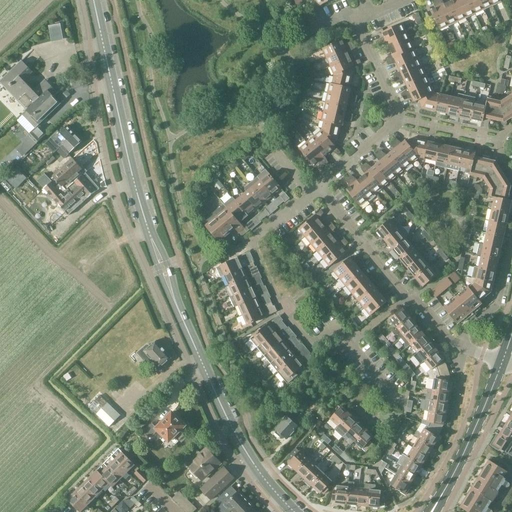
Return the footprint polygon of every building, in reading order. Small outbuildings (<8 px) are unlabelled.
[(435,8),(430,10),(439,30),(448,26),(436,0),(433,0),(434,6),(435,8)] [(441,0),(436,0),(448,26),(457,22),(448,2),(444,4),(443,2),(441,0)] [(452,0),(453,0),(448,2),(457,22),(466,18),(457,0),(452,0)] [(457,0),(466,18),(475,14),(468,0),(457,0)] [(468,0),(475,14),(483,10),(478,0),(468,0)] [(478,0),(483,10),(492,6),(489,0),(478,0)] [(379,44),(405,32),(401,23),(382,32),(384,37),(381,38),(377,41),(379,44)] [(405,32),(379,44),(380,47),(385,46),(388,45),(390,50),(409,41),(405,32)] [(326,57),(353,45),(351,42),(346,43),(344,44),(341,40),(322,49),(326,57)] [(409,41),(390,50),(392,54),(390,55),(385,59),(387,62),(413,49),(409,41)] [(354,49),(353,45),(326,57),(330,66),(349,57),(347,53),(350,52),(354,49)] [(413,49),(387,62),(388,65),(393,64),(396,63),(398,67),(417,58),(413,49)] [(351,62),(349,57),(330,66),(334,75),(350,68),(361,63),(359,60),(354,61),(351,62)] [(417,58),(398,67),(400,72),(397,73),(393,76),(395,79),(421,67),(417,58)] [(21,60),(0,81),(0,82),(18,102),(31,88),(24,81),(33,72),(21,60)] [(421,67),(395,79),(396,82),(401,81),(404,80),(406,85),(425,76),(421,67)] [(334,75),(332,84),(349,87),(352,73),(350,68),(334,75)] [(425,76),(406,85),(408,89),(406,90),(401,93),(403,97),(429,84),(425,76)] [(31,88),(18,102),(27,111),(52,87),(45,80),(41,83),(33,91),(31,88)] [(349,87),(332,84),(330,83),(328,93),(356,99),(357,96),(352,94),(350,93),(351,88),(349,87)] [(429,84),(403,97),(404,100),(409,99),(412,98),(414,102),(418,100),(433,93),(429,84)] [(506,86),(504,86),(500,85),(497,84),(495,93),(500,94),(505,91),(506,86)] [(22,115),(16,121),(28,134),(28,135),(36,144),(47,133),(39,125),(70,95),(66,91),(65,92),(61,88),(53,96),(52,94),(55,91),(52,87),(27,111),(22,115)] [(494,100),(489,119),(497,121),(498,118),(508,116),(510,119),(511,117),(511,92),(511,95),(500,102),(494,100)] [(328,93),(325,102),(346,107),(348,102),(350,103),(356,103),(356,99),(328,93)] [(436,111),(439,95),(433,93),(418,100),(422,108),(436,111)] [(451,97),(447,114),(459,116),(464,95),(458,94),(457,99),(451,97)] [(439,95),(436,111),(447,114),(451,97),(439,95)] [(464,95),(459,116),(463,117),(463,119),(469,120),(469,119),(471,119),(474,103),(474,102),(475,98),(464,95)] [(345,112),(346,107),(325,102),(323,112),(352,118),(353,115),(348,112),(345,112)] [(474,103),(471,119),(482,121),(486,105),(474,103)] [(351,121),(352,118),(323,112),(321,121),(324,122),(340,125),(342,126),(343,121),(346,121),(351,121)] [(340,125),(324,122),(322,130),(333,143),(337,140),(340,125)] [(74,134),(67,126),(49,143),(55,149),(53,151),(54,153),(57,151),(74,134)] [(340,153),(333,143),(322,130),(314,136),(328,153),(331,150),(333,152),(337,155),(340,153)] [(74,134),(57,151),(64,159),(82,141),(74,134)] [(324,156),(328,153),(314,136),(307,142),(325,165),(328,163),(326,158),(324,156)] [(400,142),(395,138),(392,141),(411,163),(419,157),(408,144),(405,140),(401,144),(400,142)] [(415,139),(408,144),(419,157),(425,158),(429,142),(415,139)] [(394,150),(390,153),(404,170),(411,163),(392,141),(390,143),(392,148),(394,150)] [(323,167),(325,165),(307,142),(299,149),(313,165),(317,162),(318,164),(323,167)] [(429,142),(425,158),(436,161),(440,145),(429,142)] [(436,161),(448,164),(452,147),(440,145),(436,161)] [(459,171),(460,166),(463,150),(462,150),(463,148),(457,147),(456,148),(452,147),(448,164),(447,169),(459,171)] [(475,153),(463,150),(460,166),(466,168),(464,173),(470,174),(475,153)] [(397,176),(404,170),(390,153),(387,156),(385,154),(380,151),(378,153),(397,176)] [(379,162),(375,165),(389,182),(397,176),(378,153),(375,155),(378,160),(379,162)] [(490,189),(488,196),(507,200),(509,193),(506,192),(504,182),(507,180),(499,167),(496,169),(487,163),(488,160),(480,158),(476,177),(483,178),(490,189)] [(45,173),(38,180),(50,195),(68,215),(99,188),(85,172),(84,173),(82,171),(83,170),(73,159),(50,179),(45,173)] [(389,182),(375,165),(372,168),(370,166),(366,163),(363,165),(382,188),(389,182)] [(364,174),(361,177),(374,194),(382,188),(363,165),(360,167),(363,172),(364,174)] [(45,169),(42,166),(35,172),(38,176),(45,169)] [(16,168),(5,179),(15,189),(26,178),(16,168)] [(269,174),(261,181),(273,195),(281,188),(269,174)] [(351,175),(348,177),(367,200),(374,194),(361,177),(357,180),(355,178),(351,175)] [(273,195),(261,181),(260,181),(257,177),(249,184),(264,202),(273,195)] [(346,190),(359,206),(367,200),(348,177),(346,180),(348,184),(350,186),(346,190)] [(246,192),(244,194),(256,209),(264,202),(249,184),(245,187),(244,190),(246,192)] [(479,185),(474,184),(472,193),(475,193),(479,194),(481,195),(482,190),(479,185)] [(256,209),(244,194),(236,201),(235,201),(247,216),(256,209)] [(507,200),(488,196),(490,197),(487,208),(492,209),(508,213),(509,208),(511,208),(511,203),(511,202),(511,201),(507,200)] [(239,223),(247,216),(235,201),(236,201),(233,197),(224,205),(227,208),(239,223)] [(227,208),(217,217),(229,233),(235,228),(238,232),(242,236),(247,232),(243,227),(239,223),(227,208)] [(492,209),(489,221),(506,225),(508,213),(492,209)] [(323,213),(321,210),(298,229),(305,236),(321,223),(318,219),(320,217),(323,213)] [(229,233),(217,217),(206,226),(222,246),(225,250),(231,245),(227,241),(224,237),(229,233)] [(385,240),(398,229),(401,226),(393,217),(377,230),(385,240)] [(503,236),(506,225),(489,221),(487,233),(503,236)] [(324,227),(321,223),(305,236),(311,244),(333,225),(331,222),(326,225),(324,227)] [(333,225),(311,244),(317,251),(333,238),(330,234),(332,232),(336,228),(333,225)] [(401,226),(398,229),(385,240),(392,249),(409,235),(401,226)] [(487,233),(484,244),(500,248),(503,236),(487,233)] [(417,245),(409,235),(392,249),(400,259),(417,245)] [(336,241),(333,238),(317,251),(323,259),(346,240),(343,237),(339,240),(336,241)] [(346,240),(323,259),(329,266),(346,253),(343,249),(345,247),(348,243),(346,240)] [(477,255),(481,256),(498,260),(500,248),(484,244),(479,243),(477,255)] [(417,245),(400,259),(403,262),(402,263),(405,267),(406,266),(408,268),(424,254),(417,245)] [(408,268),(415,277),(432,263),(424,254),(408,268)] [(479,268),(495,271),(498,260),(481,256),(479,268)] [(362,260),(360,257),(355,259),(353,261),(350,257),(333,271),(339,278),(362,260)] [(220,265),(225,276),(242,268),(240,262),(238,258),(220,265)] [(242,268),(247,266),(253,263),(251,259),(247,261),(245,260),(240,262),(242,268)] [(364,262),(362,260),(339,278),(345,286),(362,272),(359,268),(361,267),(364,262)] [(432,263),(415,277),(423,286),(440,272),(432,263)] [(225,276),(229,285),(247,277),(242,268),(225,276)] [(479,268),(476,279),(492,283),(495,271),(479,268)] [(351,293),(374,274),(372,272),(367,274),(365,276),(362,272),(345,286),(351,293)] [(460,279),(454,272),(449,276),(455,283),(460,279)] [(377,277),(374,274),(351,293),(358,301),(374,287),(371,283),(373,282),(377,277)] [(229,285),(234,295),(251,287),(247,277),(229,285)] [(447,278),(435,289),(431,292),(435,298),(452,284),(447,278)] [(490,292),(492,283),(476,279),(475,283),(469,288),(468,287),(443,308),(457,324),(463,319),(465,322),(478,311),(476,308),(482,303),(480,301),(490,292)] [(251,287),(234,295),(229,297),(234,307),(238,305),(256,297),(251,287)] [(387,289),(384,287),(379,289),(377,291),(374,287),(358,301),(364,308),(387,289)] [(389,292),(387,289),(364,308),(370,316),(387,302),(383,298),(385,296),(389,292)] [(238,305),(243,315),(260,307),(256,297),(238,305)] [(260,307),(243,315),(248,325),(265,317),(260,307)] [(389,320),(396,328),(410,317),(402,309),(389,320)] [(400,332),(403,336),(403,337),(417,326),(410,317),(396,328),(392,331),(396,335),(400,332)] [(257,347),(275,332),(268,323),(250,339),(257,347)] [(406,348),(410,345),(423,334),(417,326),(403,337),(403,336),(401,338),(405,343),(404,346),(406,348)] [(282,340),(275,332),(257,347),(264,356),(282,340)] [(423,334),(410,345),(417,353),(430,342),(423,334)] [(156,341),(156,340),(150,346),(149,345),(147,345),(138,353),(146,363),(151,359),(159,368),(171,358),(171,357),(170,357),(165,351),(162,348),(156,341)] [(271,364),(275,361),(289,349),(282,340),(264,356),(271,364)] [(424,361),(424,362),(437,351),(430,342),(417,353),(413,356),(420,365),(424,361)] [(275,361),(281,369),(282,369),(296,357),(289,349),(275,361)] [(424,362),(430,369),(431,370),(443,360),(444,359),(437,351),(424,362)] [(282,369),(281,369),(277,372),(287,384),(297,375),(295,372),(303,366),(296,357),(282,369)] [(431,370),(430,369),(427,372),(430,375),(448,370),(446,364),(443,360),(431,370)] [(450,376),(448,370),(430,375),(429,378),(434,379),(449,381),(450,376)] [(434,379),(432,389),(432,390),(449,393),(450,388),(451,388),(452,383),(451,382),(451,381),(449,381),(434,379)] [(427,388),(425,399),(447,403),(449,403),(450,398),(448,397),(449,393),(432,390),(432,389),(427,388)] [(90,409),(110,429),(122,417),(101,397),(90,409)] [(447,403),(425,399),(424,410),(428,411),(429,411),(445,414),(446,410),(448,410),(449,404),(447,404),(447,403)] [(338,426),(350,414),(342,406),(330,419),(338,426)] [(429,411),(428,411),(427,421),(422,420),(421,424),(441,431),(443,425),(444,425),(444,424),(445,424),(446,419),(445,418),(445,414),(429,411)] [(152,423),(143,432),(152,441),(157,436),(154,434),(157,431),(169,444),(175,438),(178,441),(184,436),(179,430),(184,425),(183,423),(182,422),(180,420),(179,420),(172,413),(167,418),(165,418),(161,422),(161,424),(157,428),(152,423)] [(301,414),(296,419),(300,423),(305,417),(301,414)] [(350,414),(338,426),(346,434),(358,421),(357,421),(358,420),(353,415),(353,416),(350,414)] [(286,439),(298,426),(287,416),(275,429),(277,431),(275,433),(280,437),(281,435),(286,439)] [(354,441),(365,428),(358,421),(346,434),(350,438),(347,441),(351,445),(354,441)] [(414,436),(418,438),(433,447),(439,438),(438,437),(441,431),(421,424),(414,436)] [(511,430),(504,426),(499,435),(511,442),(511,430)] [(354,441),(366,452),(373,444),(370,441),(374,436),(365,428),(354,441)] [(508,453),(511,446),(511,442),(499,435),(493,444),(508,453)] [(324,441),(332,448),(336,445),(328,437),(324,441)] [(427,456),(433,447),(418,438),(413,447),(427,456)] [(333,450),(340,456),(343,452),(337,446),(333,450)] [(390,455),(392,455),(395,449),(394,449),(390,446),(386,453),(390,455)] [(427,456),(413,447),(407,456),(422,466),(427,456)] [(127,472),(135,464),(118,448),(111,456),(127,472)] [(196,449),(185,460),(189,465),(188,466),(201,480),(220,463),(207,448),(200,454),(196,449)] [(291,461),(299,452),(295,448),(287,457),(291,461)] [(296,471),(308,459),(311,455),(310,454),(309,453),(307,453),(305,454),(304,455),(300,451),(299,452),(291,461),(288,464),(296,471)] [(343,452),(340,456),(346,461),(353,462),(355,461),(344,451),(343,452)] [(127,472),(111,456),(104,463),(120,479),(127,472)] [(422,466),(407,456),(401,466),(416,475),(416,474),(418,475),(421,470),(419,469),(422,466)] [(308,459),(296,471),(304,479),(316,466),(308,459)] [(474,484),(496,497),(499,492),(496,490),(507,471),(489,460),(474,484)] [(120,479),(104,463),(97,470),(100,473),(100,474),(109,483),(112,487),(120,479)] [(316,466),(304,479),(312,486),(324,473),(316,466)] [(416,475),(401,466),(395,475),(410,484),(416,475)] [(211,500),(234,478),(224,467),(200,489),(211,500)] [(148,478),(139,469),(134,473),(144,482),(148,478)] [(100,473),(97,470),(89,478),(101,490),(109,483),(100,474),(100,473)] [(324,473),(312,486),(320,493),(321,492),(324,494),(330,487),(328,485),(332,481),(324,473)] [(410,484),(395,475),(390,484),(399,490),(398,491),(405,495),(409,488),(408,487),(410,484)] [(101,490),(89,478),(82,485),(94,497),(101,490)] [(357,505),(359,488),(354,488),(354,483),(348,482),(348,487),(346,504),(357,505)] [(381,491),(375,490),(376,485),(370,484),(370,489),(368,506),(379,508),(379,506),(384,506),(385,498),(383,498),(384,492),(381,491)] [(496,497),(474,484),(460,507),(467,511),(482,511),(490,500),(493,502),(496,497)] [(94,497),(82,485),(75,492),(87,504),(94,497)] [(231,486),(216,500),(220,505),(221,505),(226,510),(229,510),(230,509),(233,511),(255,511),(251,508),(253,507),(238,491),(237,493),(231,486)] [(332,501),(335,501),(335,503),(346,504),(348,487),(337,486),(336,491),(333,491),(332,501)] [(368,506),(370,489),(359,488),(357,505),(368,506)] [(176,503),(183,495),(179,491),(172,499),(176,503)] [(67,499),(80,511),(87,504),(75,492),(67,499)] [(180,507),(188,499),(183,495),(176,503),(180,507)] [(185,511),(192,504),(188,499),(180,507),(185,511)]
